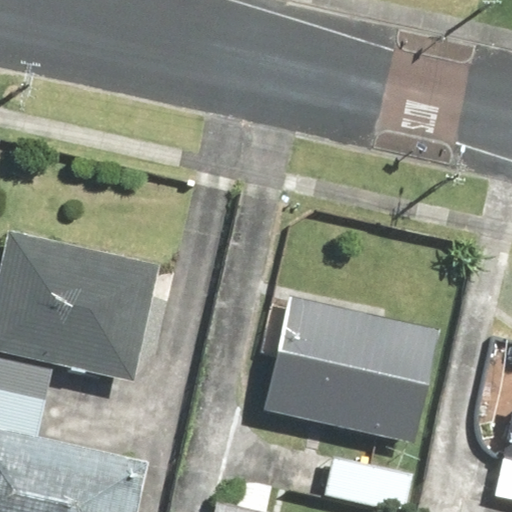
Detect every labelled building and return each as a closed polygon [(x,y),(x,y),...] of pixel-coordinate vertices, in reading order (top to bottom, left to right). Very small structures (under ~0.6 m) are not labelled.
[(1,228),(0,232),(0,350),(127,378),(152,260),(1,228)] [(440,327),(288,307),(273,422),(425,442),(440,327)] [(42,376),(0,368),(0,511),(140,511),(152,452),(32,430),(42,376)] [(511,406),(495,508),(511,510),(511,406)] [(411,511),(419,475),(303,451),(298,476),(332,483),(329,499),(393,511),(411,511)] [(259,511),(219,503),(216,511),(259,511)]
